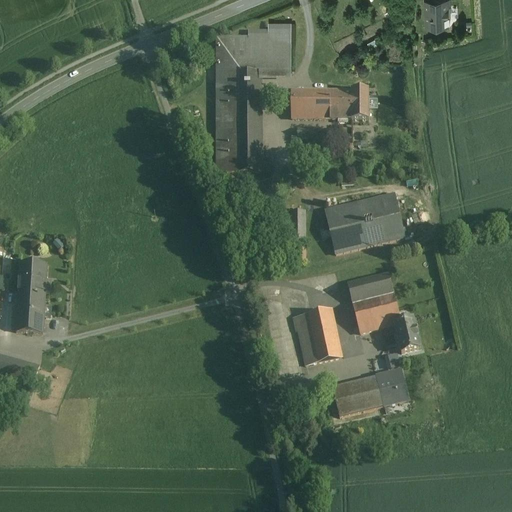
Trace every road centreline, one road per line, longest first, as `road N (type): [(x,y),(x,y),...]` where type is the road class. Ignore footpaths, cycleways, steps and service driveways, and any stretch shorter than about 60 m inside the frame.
road 1 (unclassified): [(147,45),(244,329),(281,511)]
road 2 (unknown): [(275,282),(458,231)]
road 3 (tertiary): [(0,125),(38,97),(147,45)]
